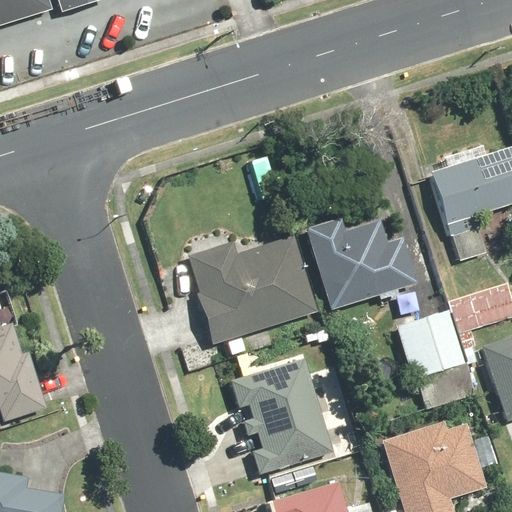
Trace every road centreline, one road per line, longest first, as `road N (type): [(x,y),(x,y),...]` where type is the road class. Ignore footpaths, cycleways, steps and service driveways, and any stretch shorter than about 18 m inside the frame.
road 1 (secondary): [(41,141),(492,0)]
road 2 (residential): [(41,141),(161,511)]
